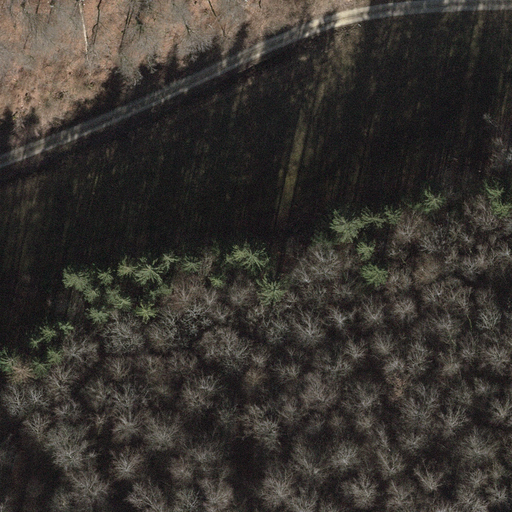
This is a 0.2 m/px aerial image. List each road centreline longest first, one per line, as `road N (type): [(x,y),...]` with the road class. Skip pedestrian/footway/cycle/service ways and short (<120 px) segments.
road 1 (track): [(511,2),(396,8),(307,27),(0,158)]
road 2 (track): [(511,278),(0,387)]
